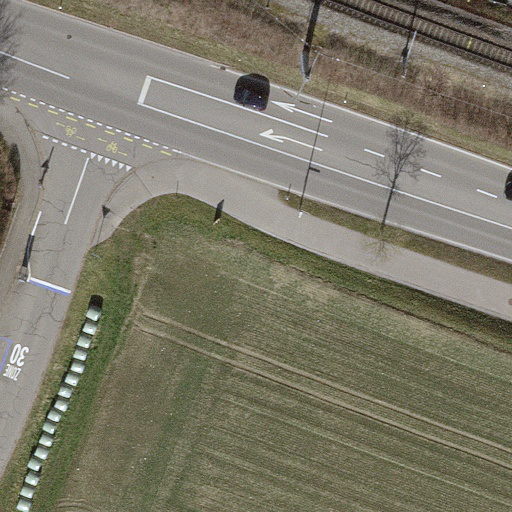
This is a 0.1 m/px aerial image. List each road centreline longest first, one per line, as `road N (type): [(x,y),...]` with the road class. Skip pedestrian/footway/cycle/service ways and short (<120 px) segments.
road 1 (secondary): [(115,83),(511,222)]
road 2 (residential): [(0,403),(115,83)]
road 3 (secondary): [(0,41),(115,83)]
